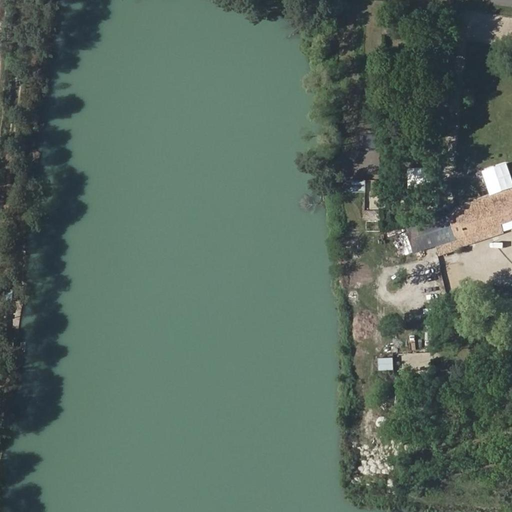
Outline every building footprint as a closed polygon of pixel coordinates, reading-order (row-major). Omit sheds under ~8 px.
[(406,168),(407,184),(420,184),(420,167),(406,168)] [(365,191),(365,179),(348,178),(348,191),(365,191)] [(458,206),(449,209),(457,235),(459,244),(493,233),(491,227),(503,224),(511,220),(511,187),(458,205),(458,206)] [(363,219),(381,219),(381,190),(363,190),(363,219)] [(437,241),(457,235),(449,209),(406,222),(414,249),(437,241)] [(493,233),(505,230),(503,224),(491,227),(493,233)] [(459,244),(457,235),(437,241),(441,254),(461,248),(459,244)] [(443,268),(447,284),(455,283),(451,266),(443,268)] [(421,351),(399,350),(398,367),(420,368),(421,351)] [(392,357),(376,356),(376,369),(392,370),(392,357)]
